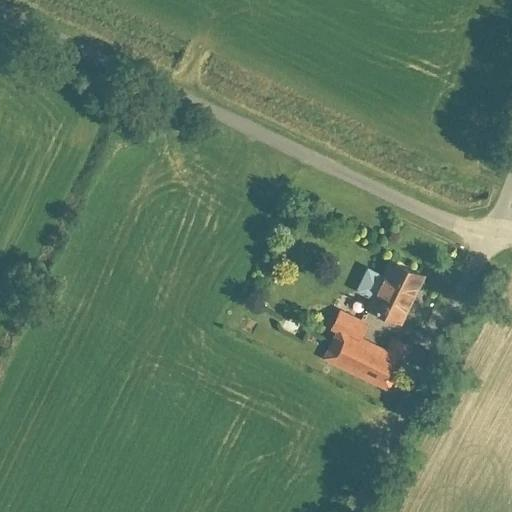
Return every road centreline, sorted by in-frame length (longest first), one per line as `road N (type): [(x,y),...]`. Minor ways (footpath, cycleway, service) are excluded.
road 1 (residential): [(0,11),(408,203),(491,233)]
road 2 (residential): [(355,511),(491,233)]
